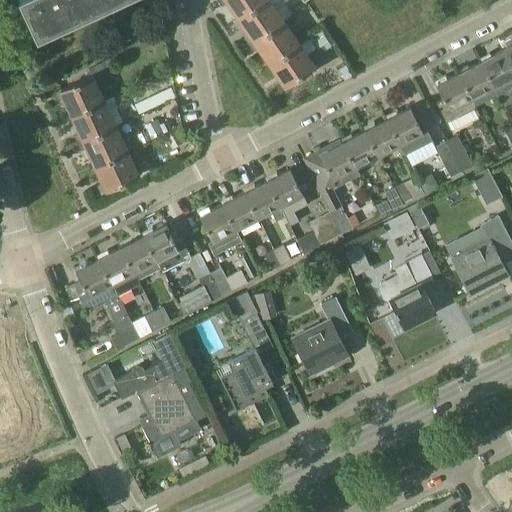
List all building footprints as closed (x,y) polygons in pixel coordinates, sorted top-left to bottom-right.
[(17,0),(20,6),(14,8),(29,40),(116,0),(17,0)] [(227,1),(238,17),(263,0),(217,0),(221,5),(227,1)] [(249,33),(243,37),(248,44),(282,21),(268,0),(263,0),(238,17),(249,33)] [(258,47),(269,63),(298,44),(293,36),(316,20),(308,6),(284,23),(282,21),(248,44),(252,51),(258,47)] [(274,82),(280,90),(314,67),(298,44),(269,63),(280,78),(274,82)] [(511,45),(503,50),(511,67),(511,45)] [(503,104),(511,99),(511,67),(503,50),(481,61),(497,94),(503,104)] [(481,61),(458,72),(475,105),(497,94),(481,61)] [(476,106),(475,105),(458,72),(435,84),(442,98),(435,101),(445,123),(476,106)] [(53,92),(56,98),(63,97),(71,115),(102,100),(90,74),(53,92)] [(79,131),(74,135),(77,142),(114,125),(102,100),(71,115),(79,131)] [(421,132),(409,107),(387,119),(400,144),(405,154),(432,140),(426,129),(421,132)] [(387,119),(364,130),(377,156),(400,144),(387,119)] [(86,147),(94,165),(125,150),(114,125),(77,142),(80,150),(86,147)] [(364,130),(342,142),(355,167),(377,156),(364,130)] [(457,134),(445,140),(462,174),(473,168),(457,134)] [(434,146),(451,179),(462,174),(445,140),(434,146)] [(325,164),(309,172),(320,192),(329,210),(341,232),(349,228),(351,227),(352,226),(348,219),(341,204),(333,188),(358,175),(355,167),(354,167),(342,142),(320,153),(325,164)] [(97,186),(100,193),(137,176),(125,150),(94,165),(102,181),(97,186)] [(490,167),(474,175),(488,203),(504,195),(490,167)] [(289,169),(266,181),(284,216),(288,224),(293,221),(289,213),(306,204),(302,195),(302,194),(289,169)] [(284,216),(266,181),(244,192),(257,217),(271,211),(276,220),(284,216)] [(403,181),(393,186),(402,204),(412,199),(403,181)] [(384,191),(393,209),(402,204),(393,186),(384,191)] [(234,229),(235,229),(257,217),(244,192),(221,204),(234,229)] [(208,242),(213,255),(241,241),(235,229),(234,229),(221,204),(199,215),(212,240),(208,242)] [(386,221),(394,237),(418,225),(410,209),(386,221)] [(329,210),(308,221),(320,243),(341,232),(329,210)] [(495,218),(482,224),(489,237),(451,257),(469,292),(506,272),(498,255),(510,249),(495,218)] [(165,223),(143,235),(160,268),(159,268),(161,272),(162,271),(184,260),(182,256),(188,253),(181,238),(175,242),(165,223)] [(143,235),(120,247),(137,280),(138,279),(159,268),(160,268),(143,235)] [(283,243),(273,248),(281,263),(291,259),(283,243)] [(98,258),(117,296),(140,284),(138,279),(137,280),(120,247),(98,258)] [(273,248),(264,253),(271,268),(281,263),(273,248)] [(377,288),(382,298),(391,300),(402,322),(417,314),(418,317),(435,309),(420,283),(432,276),(421,253),(408,260),(393,267),(396,274),(378,283),(377,288)] [(81,280),(74,283),(79,297),(85,309),(93,305),(94,308),(106,301),(117,296),(98,258),(76,269),(81,280)] [(247,282),(241,270),(240,269),(226,276),(221,266),(210,272),(221,295),(247,282)] [(211,300),(221,295),(210,272),(198,278),(211,300)] [(247,290),(229,299),(240,320),(253,347),(255,347),(258,353),(272,345),(256,312),(257,312),(247,290)] [(310,372),(347,353),(339,335),(351,329),(334,296),(320,303),(328,319),(292,337),(310,372)] [(171,321),(163,305),(152,311),(160,326),(171,321)] [(144,315),(152,330),(160,326),(152,311),(144,315)] [(116,334),(111,336),(116,348),(138,337),(133,325),(127,314),(111,322),(116,334)] [(141,365),(113,379),(121,396),(135,389),(184,364),(168,332),(153,340),(162,360),(143,369),(141,365)] [(233,371),(219,377),(235,409),(249,402),(268,392),(264,385),(277,379),(268,362),(263,364),(258,353),(255,347),(253,347),(247,351),(228,360),(233,371)] [(184,364),(135,389),(151,420),(142,425),(157,456),(172,449),(168,442),(177,438),(178,439),(199,428),(195,420),(205,415),(188,382),(193,379),(186,365),(185,366),(184,364)]
